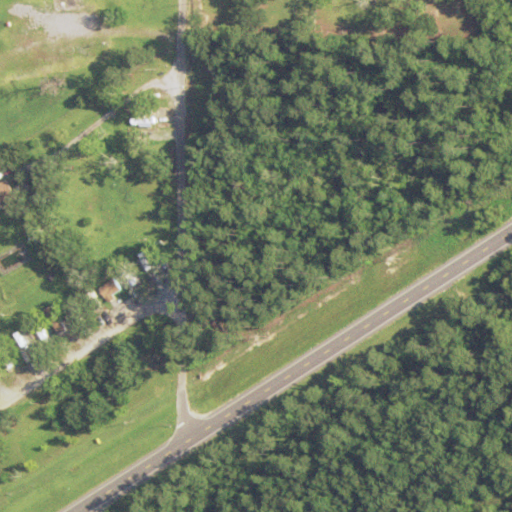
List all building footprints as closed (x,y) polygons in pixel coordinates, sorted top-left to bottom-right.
[(74,0),(76,11),(55,14),(53,0),(74,0)] [(215,68),(225,65),(226,69),(217,73),(215,68)] [(125,81),(144,69),(147,73),(127,85),(125,81)] [(157,119),(157,124),(143,124),(143,126),(138,126),(138,124),(136,124),(136,119),(138,119),(138,117),(146,117),(146,119),(157,119)] [(146,133),(147,138),(129,140),(129,135),(130,135),(130,133),(138,132),(138,134),(146,133)] [(0,212),(0,185),(10,180),(21,202),(0,212)] [(101,288),(116,278),(124,290),(115,296),(117,299),(111,303),(101,288)] [(62,335),(71,331),(58,306),(50,310),(62,335)]
